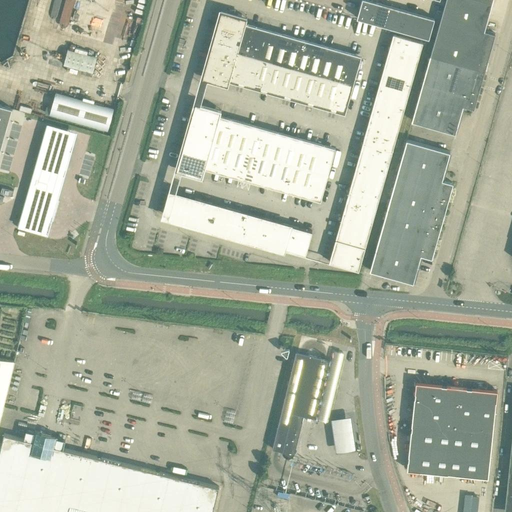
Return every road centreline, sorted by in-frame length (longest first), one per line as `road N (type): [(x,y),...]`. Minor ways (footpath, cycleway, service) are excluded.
road 1 (unclassified): [(431,304),(511,21)]
road 2 (tertiary): [(108,257),(105,243),(175,0)]
road 3 (tertiary): [(368,297),(128,273),(108,257)]
road 4 (unclassified): [(368,297),(368,418),(391,511)]
road 5 (unknown): [(511,387),(496,511)]
